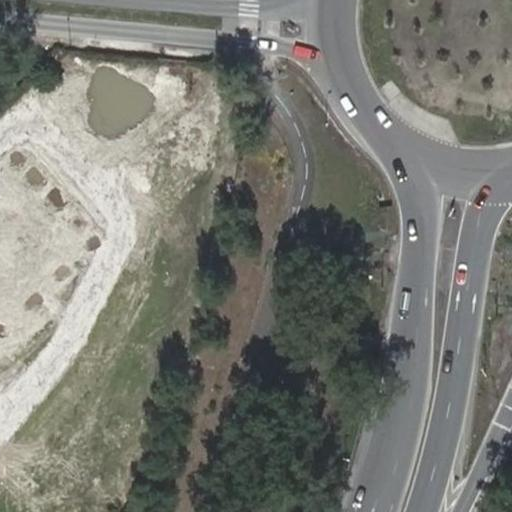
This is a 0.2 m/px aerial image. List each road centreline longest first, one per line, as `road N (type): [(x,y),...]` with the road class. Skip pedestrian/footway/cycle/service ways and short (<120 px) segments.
road 1 (trunk): [(397,141),(421,215),(406,365),(372,511)]
road 2 (residential): [(0,21),(271,43),(303,52),(353,92)]
road 3 (trunk): [(424,511),(445,441),(477,229),(485,203),(511,178)]
road 4 (residential): [(308,0),(273,8),(162,0)]
road 5 (secondary): [(397,141),(437,162),(511,166)]
